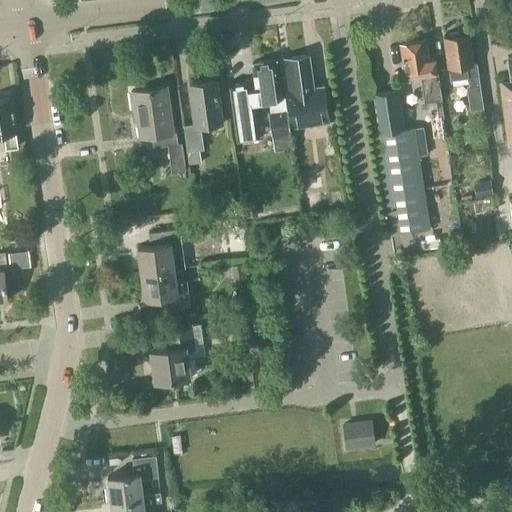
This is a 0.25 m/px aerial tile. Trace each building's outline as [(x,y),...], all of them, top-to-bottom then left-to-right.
[(468,33),(444,37),(449,66),(450,66),(451,79),(468,77),(469,86),(466,86),(470,111),(483,109),(476,62),(472,62),(468,33)] [(441,100),(435,57),(429,58),(426,39),(400,43),(405,76),(420,74),(424,102),(441,100)] [(324,85),(312,87),(307,55),(289,58),(290,64),(285,65),(288,87),(285,88),(291,128),(330,122),(324,85)] [(511,55),(507,57),(510,80),(498,82),(505,145),(511,144),(511,55)] [(289,133),(284,96),(281,97),(276,60),(252,63),(255,80),(230,84),(237,141),(259,138),(254,101),(269,99),(271,113),(270,113),(273,136),(289,133)] [(201,161),(200,150),(204,149),(200,125),(222,122),(216,80),(189,83),(195,124),(183,125),(188,163),(201,161)] [(187,170),(184,154),(182,141),(178,142),(176,125),(171,126),(165,87),(131,92),(133,109),(137,109),(141,137),(152,135),(153,147),(168,145),(172,172),(187,170)] [(391,235),(429,228),(413,127),(403,129),(397,89),(374,93),(380,132),(375,133),(391,235)] [(6,148),(17,146),(11,96),(0,97),(0,134),(4,133),(6,148)] [(300,198),(301,197),(323,193),(321,177),(297,181),(300,198)] [(475,196),(491,193),(489,180),(473,183),(475,196)] [(141,273),(174,269),(173,256),(183,254),(179,228),(148,233),(150,245),(137,247),(141,273)] [(5,255),(6,267),(18,266),(17,253),(5,255)] [(246,280),(243,263),(230,265),(233,282),(246,280)] [(159,310),(190,306),(186,280),(176,281),(174,269),(141,273),(144,299),(157,297),(159,310)] [(252,312),(239,314),(241,323),(244,346),(257,344),(259,344),(255,312),(252,312)] [(185,350),(194,349),(190,324),(166,327),(168,348),(152,350),(156,381),(189,376),(185,350)] [(260,384),(257,362),(245,364),(248,386),(260,384)] [(375,443),(371,421),(343,424),(346,447),(375,443)] [(143,498),(142,494),(140,478),(158,476),(155,455),(132,458),(133,473),(107,476),(110,502),(143,498)] [(144,511),(143,503),(161,501),(160,492),(142,494),(143,498),(110,502),(111,511),(144,511)]
